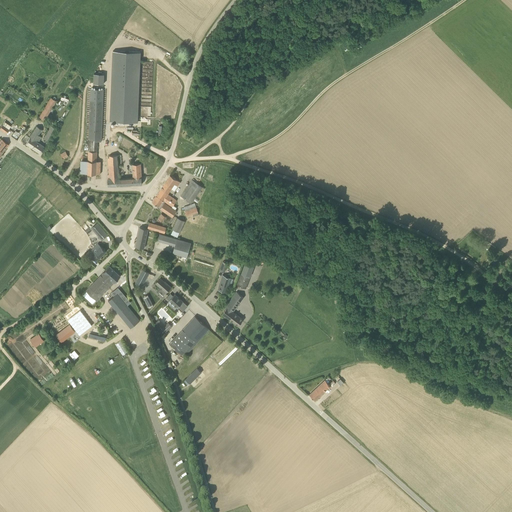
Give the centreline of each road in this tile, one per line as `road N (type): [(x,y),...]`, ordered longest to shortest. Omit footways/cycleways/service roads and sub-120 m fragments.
road 1 (unclassified): [(429,511),(129,249)]
road 2 (track): [(223,158),(432,237),(511,283)]
road 3 (track): [(464,0),(265,146),(223,158)]
road 4 (unclassified): [(215,511),(174,378),(131,282),(129,249)]
road 5 (unclassified): [(147,189),(168,159),(198,54),(235,0)]
road 6 (track): [(18,368),(165,511)]
